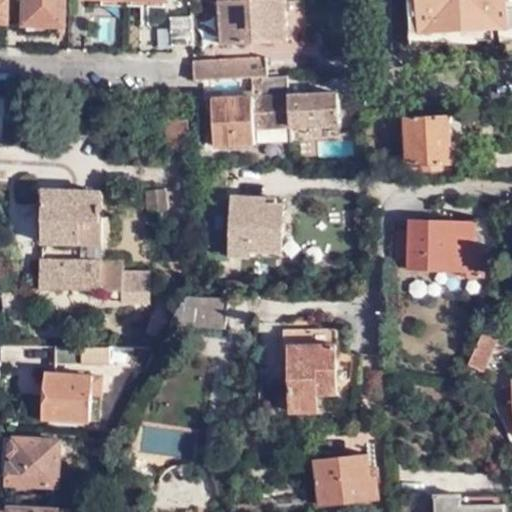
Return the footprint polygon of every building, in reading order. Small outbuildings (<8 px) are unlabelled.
[(23,0),(23,33),(48,33),(48,30),(56,30),(56,36),(62,36),(63,0),(23,0)] [(284,0),(235,0),(219,1),(221,43),(286,40),(284,0)] [(409,0),(411,33),(493,29),(500,29),(510,29),(509,6),(508,0),(409,0)] [(510,29),(500,29),(501,41),(511,40),(511,5),(509,6),(510,29)] [(171,43),(192,43),(191,15),(169,16),(171,43)] [(476,43),(476,40),(494,39),(493,29),(411,33),(412,46),(476,43)] [(266,56),(193,59),(194,78),(251,75),(266,74),(266,56)] [(288,74),(266,74),(251,75),(252,96),(215,97),(216,143),(254,142),(253,126),(339,123),(338,92),(288,94),(288,74)] [(401,117),(403,173),(406,174),(449,175),(449,163),(451,163),(449,115),(401,117)] [(188,151),(188,121),(166,121),(167,152),(188,151)] [(95,243),(98,190),(39,188),(36,241),(95,243)] [(281,206),(281,197),(238,196),(236,257),(263,258),(264,251),(286,252),(288,206),(281,206)] [(411,218),(410,226),(410,256),(405,256),(404,266),(463,267),(463,274),(485,274),(485,249),(473,248),(474,220),(411,218)] [(410,256),(410,226),(397,226),(396,256),(405,256),(410,256)] [(36,257),(35,286),(94,289),(96,260),(36,257)] [(117,290),(119,261),(96,260),(94,289),(117,290)] [(193,293),(178,284),(161,306),(176,318),(193,293)] [(202,294),(193,293),(176,318),(228,334),(237,306),(202,294)] [(500,330),(486,325),(467,362),(481,368),(500,330)] [(60,330),(61,341),(84,340),(83,329),(60,330)] [(292,390),(292,415),(322,416),(322,399),(341,399),(341,388),(348,388),(348,378),(341,377),(340,336),(288,334),(288,354),(292,354),(292,390)] [(61,341),(56,341),(56,358),(110,356),(110,338),(84,340),(61,341)] [(98,410),(97,364),(43,366),(44,411),(98,410)] [(511,382),(501,383),(502,405),(511,404),(511,382)] [(269,415),(292,415),(292,390),(269,389),(269,415)] [(121,431),(125,420),(110,421),(111,431),(121,431)] [(59,454),(59,433),(3,435),(4,480),(59,479),(60,475),(64,475),(64,453),(59,454)] [(364,463),(316,468),(320,511),(343,511),(382,508),(375,453),(364,454),(364,463)] [(501,494),(458,495),(458,505),(501,504),(501,494)] [(458,505),(458,495),(432,495),(432,511),(501,511),(501,504),(458,505)] [(99,497),(87,496),(87,508),(99,508),(99,497)]
